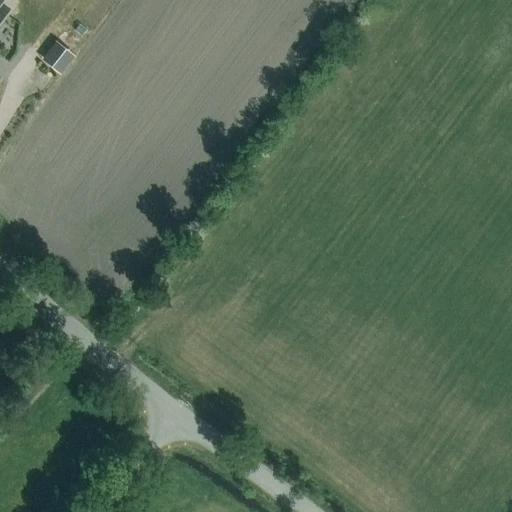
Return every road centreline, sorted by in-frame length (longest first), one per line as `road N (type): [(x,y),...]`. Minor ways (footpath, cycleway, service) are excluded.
road 1 (unclassified): [(177,413),(0,265)]
road 2 (unclassified): [(305,511),(177,413)]
road 3 (unclassified): [(100,511),(177,413)]
